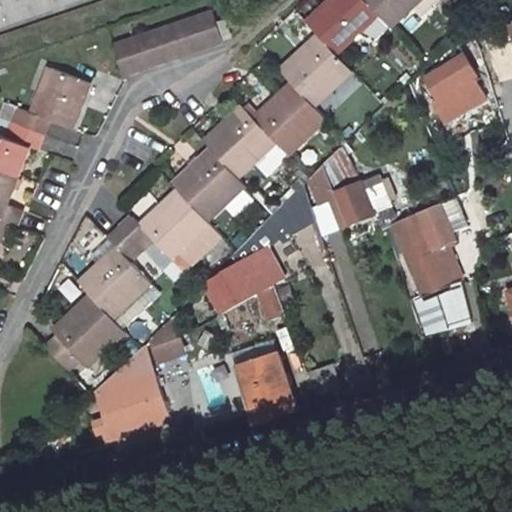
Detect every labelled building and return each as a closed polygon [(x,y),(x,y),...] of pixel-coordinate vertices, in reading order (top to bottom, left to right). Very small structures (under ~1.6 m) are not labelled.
[(0,0),(0,30),(90,0),(0,0)] [(378,18),(361,0),(331,0),(307,23),(318,35),(337,55),(361,34),(378,18)] [(418,0),(361,0),(378,18),(388,29),(395,22),(418,0)] [(213,11),(113,44),(120,65),(123,76),(223,41),(213,11)] [(281,71),(292,83),(314,106),(352,71),(337,55),(318,35),(281,71)] [(476,72),(465,54),(427,77),(439,96),(476,72)] [(72,130),(90,87),(47,69),(29,113),(18,109),(12,124),(43,136),(49,121),(72,130)] [(343,102),(360,87),(352,78),(336,93),(343,102)] [(254,118),(276,142),(288,156),(325,118),(314,106),(292,83),(254,118)] [(205,139),(204,147),(236,180),(254,164),(276,142),(254,118),(242,105),(205,139)] [(37,150),(43,136),(12,124),(6,138),(0,135),(0,171),(17,176),(28,147),(37,150)] [(335,198),(346,222),(395,201),(384,171),(335,192),(331,185),(354,172),(344,156),(350,152),(347,141),(312,176),(321,203),(335,198)] [(167,182),(180,190),(209,224),(223,209),(245,186),(236,180),(204,147),(167,182)] [(0,219),(5,221),(14,225),(21,209),(6,203),(17,176),(0,171),(0,219)] [(224,312),(275,282),(285,277),(268,245),(289,229),(291,231),(313,218),(317,216),(314,205),(306,182),(288,200),(272,216),(263,225),(251,237),(237,252),(207,283),(224,312)] [(209,224),(180,190),(142,225),(133,215),(121,226),(143,249),(155,238),(175,259),(212,224),(209,224)] [(321,203),(314,205),(317,216),(323,231),(346,222),(335,198),(321,203)] [(456,239),(441,203),(393,223),(424,295),(464,277),(449,242),(456,239)] [(317,216),(313,218),(323,247),(327,244),(323,231),(317,216)] [(80,281),(93,295),(113,317),(151,282),(131,260),(143,249),(121,226),(109,236),(118,246),(80,281)] [(313,232),(299,238),(310,265),(325,259),(313,232)] [(86,366),(124,330),(113,317),(93,295),(55,330),(59,335),(47,346),(70,371),(81,360),(86,366)] [(185,355),(169,318),(147,341),(157,364),(185,355)] [(222,326),(233,356),(248,351),(237,321),(222,326)] [(120,431),(171,421),(146,344),(93,393),(101,419),(91,420),(93,437),(102,436),(104,444),(121,442),(120,431)] [(300,408),(281,355),(238,370),(238,371),(255,419),(256,421),(265,418),(300,408)] [(306,372),(314,397),(340,389),(331,363),(306,372)]
